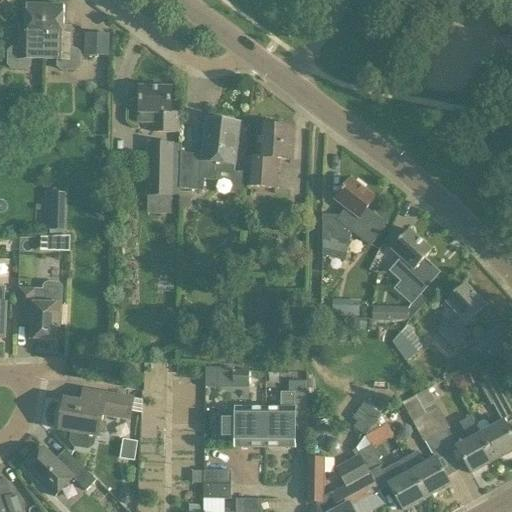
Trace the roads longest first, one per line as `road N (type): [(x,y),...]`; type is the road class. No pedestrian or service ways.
road 1 (residential): [(243,50),(401,171),(511,280)]
road 2 (residential): [(243,50),(230,67),(196,65),(108,0)]
